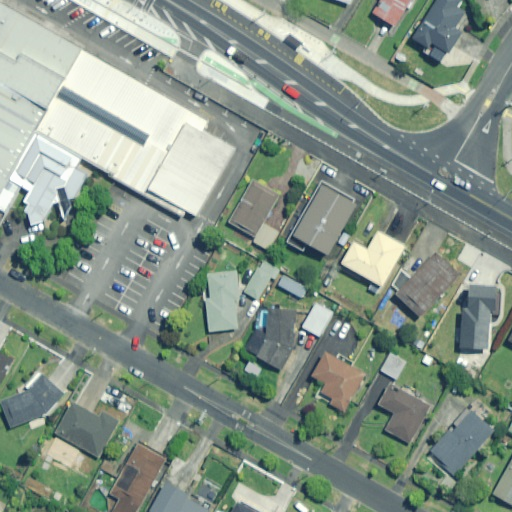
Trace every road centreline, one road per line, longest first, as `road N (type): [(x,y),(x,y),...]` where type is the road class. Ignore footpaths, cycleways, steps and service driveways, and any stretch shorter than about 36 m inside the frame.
road 1 (residential): [(402,511),(0,283)]
road 2 (trunk): [(167,0),(444,180)]
road 3 (residential): [(265,0),(475,127)]
